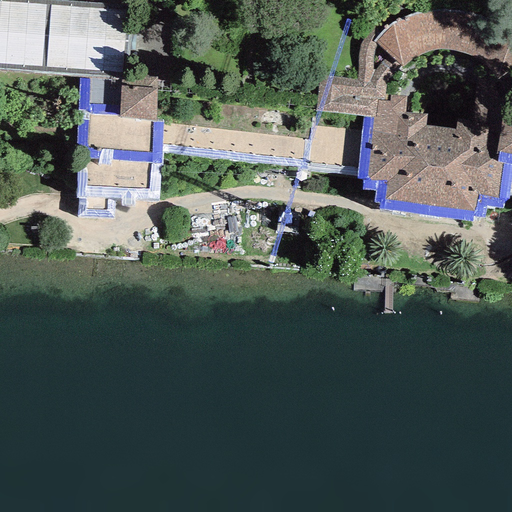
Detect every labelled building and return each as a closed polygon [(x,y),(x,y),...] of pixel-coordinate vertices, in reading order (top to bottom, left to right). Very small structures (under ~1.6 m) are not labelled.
[(125,6),(43,0),(0,0),(0,69),(85,75),(120,78),(120,75),(125,6)] [(379,32),(373,41),(376,43),(389,55),(402,66),(408,61),(415,57),(424,53),(433,49),(442,49),(451,50),(464,53),(474,54),(486,57),(496,60),(506,64),(511,66),(511,27),(505,25),(497,21),(493,19),(479,16),(468,13),(457,11),(443,10),(432,10),(421,12),(410,14),(399,18),(388,25),(379,32)] [(379,32),(388,25),(382,21),(369,30),(361,42),(358,53),(357,71),(357,80),(318,76),(315,111),(371,116),(375,117),(377,101),(386,100),(387,88),(388,81),(392,75),(395,72),(398,70),(402,66),(389,55),(385,59),(380,65),(377,69),(374,71),(372,70),(372,60),(374,50),(376,43),(373,41),(379,32)] [(156,77),(122,75),(120,75),(120,78),(85,75),(79,192),(153,195),(155,148),(156,122),(156,94),(156,77)] [(316,114),(156,94),(156,122),(155,148),(365,172),(371,116),(315,111),(316,114)] [(406,97),(390,95),(389,102),(377,101),(375,117),(371,116),(365,172),(364,180),(384,182),(382,205),(477,216),(479,205),(502,208),(507,162),(486,160),(487,153),(487,147),(493,101),(487,100),(460,97),(456,129),(425,126),(427,115),(405,112),(406,97)] [(509,158),(507,162),(511,162),(511,101),(506,101),(496,155),(509,158)]
